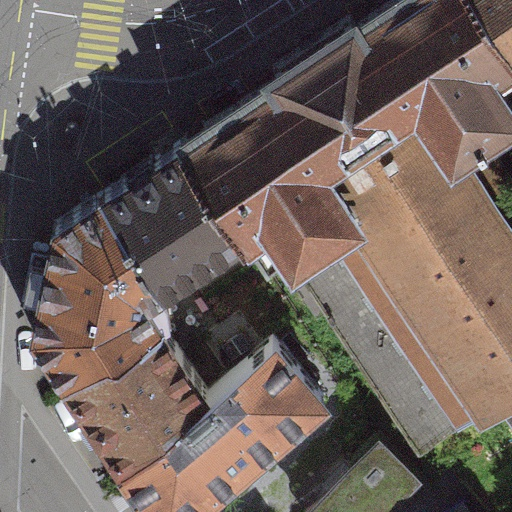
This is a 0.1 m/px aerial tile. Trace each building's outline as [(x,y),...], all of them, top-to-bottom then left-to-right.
[(441,0),(417,0),(299,78),(390,225),(292,286),(414,480),(511,419),(511,278),(500,260),(453,186),(509,148),(483,110),(503,97),(441,0)] [(511,0),(441,0),(503,97),(511,90),(511,0)] [(390,225),(299,78),(161,171),(226,273),(247,305),(268,290),(292,286),(390,225)] [(146,328),(226,273),(161,171),(80,225),(146,328)] [(149,334),(80,225),(30,257),(23,369),(51,416),(145,357),(154,351),(149,334)] [(511,253),(500,260),(511,278),(511,253)] [(96,503),(190,424),(145,357),(51,416),(96,503)] [(190,424),(96,503),(102,511),(216,511),(310,432),(256,369),(190,424)] [(393,511),(411,494),(371,453),(311,511),(393,511)] [(489,511),(487,507),(479,511),(447,511),(442,503),(428,511),(489,511)]
